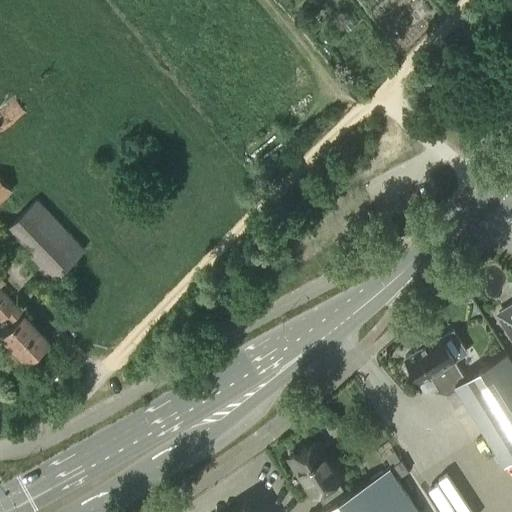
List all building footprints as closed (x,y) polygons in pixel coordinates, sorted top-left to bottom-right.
[(9,94),(0,102),(0,125),(20,107),(9,94)] [(0,178),(0,200),(11,190),(0,178)] [(37,200),(2,233),(49,282),(84,249),(37,200)] [(0,319),(5,315),(14,323),(3,334),(27,359),(48,339),(23,313),(28,309),(18,299),(14,303),(0,288),(0,286),(4,282),(0,277),(0,319)] [(511,304),(498,313),(511,335),(511,304)] [(453,330),(442,336),(440,334),(405,356),(419,380),(429,374),(438,389),(442,386),(445,390),(449,391),(457,386),(456,383),(465,377),(464,377),(454,359),(466,351),(453,330)] [(465,377),(456,383),(457,386),(504,463),(511,457),(511,361),(506,351),(464,377),(465,377)] [(317,440),(289,457),(313,495),(316,492),(325,506),(345,493),(337,480),(340,478),(317,440)] [(325,506),(315,511),(433,511),(401,460),(399,461),(393,452),(384,458),(389,466),(345,493),(325,506)] [(467,453),(418,482),(435,511),(480,511),(496,503),(467,453)]
